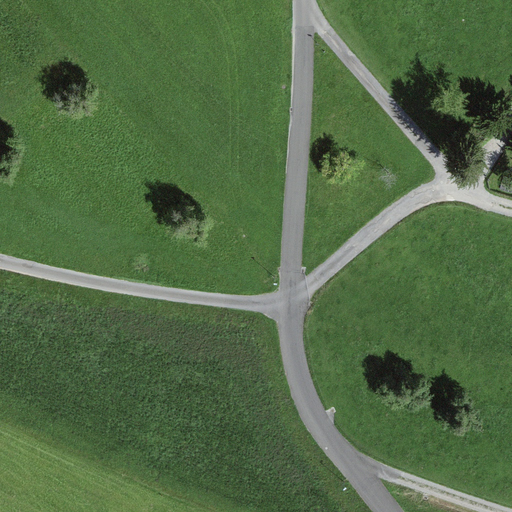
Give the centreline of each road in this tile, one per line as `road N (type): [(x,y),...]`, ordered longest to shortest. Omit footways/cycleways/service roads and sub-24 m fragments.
road 1 (residential): [(305,0),(292,312),(304,389),(338,451),(386,511)]
road 2 (track): [(292,312),(131,291),(0,262)]
road 3 (track): [(509,511),(338,451)]
